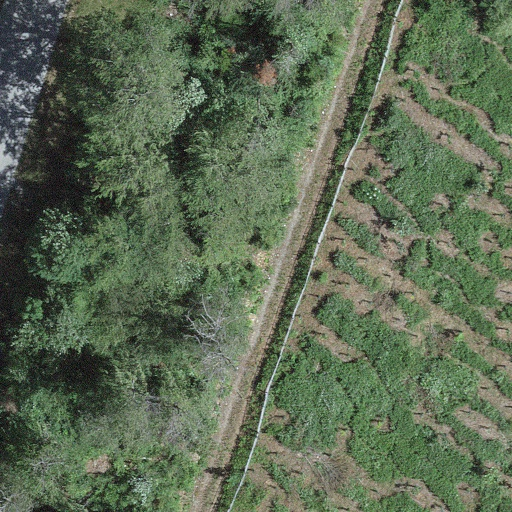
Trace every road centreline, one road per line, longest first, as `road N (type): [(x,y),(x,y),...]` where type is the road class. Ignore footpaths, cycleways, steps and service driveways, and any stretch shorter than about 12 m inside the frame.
road 1 (track): [(199,511),(248,339),(377,0)]
road 2 (tertiary): [(38,0),(0,129)]
